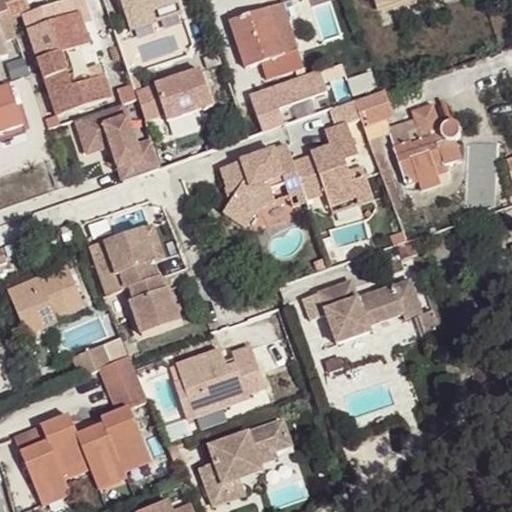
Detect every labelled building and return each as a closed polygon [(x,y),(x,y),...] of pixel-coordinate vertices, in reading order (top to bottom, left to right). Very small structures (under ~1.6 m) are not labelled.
[(0,0),(0,16),(8,14),(3,0),(0,0)] [(178,2),(177,0),(118,0),(126,20),(178,2)] [(373,0),(376,9),(402,0),(373,0)] [(21,18),(55,117),(112,97),(105,77),(71,89),(60,55),(91,44),(81,14),(75,16),(70,1),(21,18)] [(183,16),(178,2),(126,20),(130,34),(183,16)] [(282,5),(229,22),(245,70),(261,65),(269,87),(306,75),(303,68),(314,64),(309,50),(298,54),(282,5)] [(88,12),(81,14),(91,44),(98,42),(88,12)] [(14,30),(8,14),(0,16),(0,60),(9,57),(1,34),(14,30)] [(142,125),(214,108),(204,70),(120,91),(123,105),(136,102),(142,125)] [(0,135),(23,128),(10,88),(0,91),(0,135)] [(393,118),(385,92),(363,100),(373,125),(385,121),(393,118)] [(363,100),(352,104),(359,122),(361,129),(373,125),(363,100)] [(307,159),(293,164),(306,201),(324,195),(329,208),(355,198),(358,206),(373,200),(366,178),(352,182),(348,172),(345,163),(358,158),(348,126),(359,122),(352,104),(351,102),(329,110),(336,130),(325,134),(330,147),(311,154),(312,157),(313,162),(308,164),(307,159)] [(75,123),(87,157),(111,147),(116,146),(119,153),(114,155),(124,184),(161,171),(150,142),(137,147),(122,106),(75,123)] [(442,129),(441,131),(433,106),(413,113),(416,121),(389,130),(396,149),(394,149),(406,185),(418,182),(421,191),(451,181),(446,168),(461,163),(454,143),(455,142),(457,140),(458,138),(459,136),(459,134),(459,132),(458,129),(456,128),(454,126),(452,125),(450,125),(448,125),(446,126),(444,128),(442,129)] [(388,131),(385,121),(373,125),(377,135),(388,131)] [(361,129),(366,139),(377,135),(373,125),(361,129)] [(185,149),(189,161),(220,150),(216,138),(185,149)] [(111,147),(114,155),(119,153),(116,146),(111,147)] [(306,203),(306,201),(293,164),(287,149),(221,172),(226,189),(229,189),(233,199),(229,205),(223,214),(245,228),(258,208),(275,202),(271,190),(285,186),(293,207),(306,203)] [(476,149),(474,201),(498,202),(499,150),(476,149)] [(362,167),(348,172),(352,182),(366,178),(362,167)] [(229,205),(233,199),(229,189),(226,189),(224,190),(229,205)] [(355,198),(329,208),(331,215),(358,206),(355,198)] [(153,228),(144,231),(155,264),(164,261),(153,228)] [(126,292),(129,290),(157,281),(151,265),(155,264),(144,231),(105,245),(116,277),(120,276),(126,292)] [(392,246),(404,242),(400,233),(389,237),(392,246)] [(107,298),(126,292),(120,276),(116,277),(105,245),(90,250),(107,298)] [(85,309),(68,268),(8,293),(23,328),(53,315),(56,321),(85,309)] [(130,304),(142,337),(180,324),(169,291),(165,292),(160,280),(157,281),(129,290),(134,303),(130,304)] [(318,295),(337,345),(370,333),(368,327),(403,314),(405,320),(422,314),(410,281),(367,297),(369,302),(359,305),(357,300),(351,283),(318,295)] [(367,297),(357,300),(359,305),(369,302),(367,297)] [(368,327),(370,333),(372,340),(407,327),(405,320),(403,314),(368,327)] [(53,315),(23,328),(27,338),(57,325),(56,321),(53,315)] [(80,380),(98,371),(110,367),(101,347),(71,360),(80,380)] [(264,389),(250,348),(231,355),(233,360),(235,365),(226,368),(224,363),(220,351),(175,366),(181,383),(186,396),(179,399),(186,421),(232,405),(229,397),(245,391),(247,395),(264,389)] [(91,469),(100,490),(126,479),(124,474),(150,462),(128,411),(147,403),(129,362),(128,359),(110,367),(98,371),(117,415),(101,422),(103,427),(78,438),(91,469)] [(186,396),(181,383),(174,385),(179,399),(186,396)] [(269,402),(264,389),(247,395),(248,399),(252,408),(269,402)] [(229,397),(232,405),(248,399),(247,395),(245,391),(229,397)] [(15,440),(38,493),(64,481),(91,469),(78,438),(69,417),(15,440)] [(199,471),(213,509),(229,503),(223,487),(238,482),(241,481),(239,474),(258,466),(277,459),(275,453),(290,447),(282,423),(209,450),(214,465),(199,471)] [(166,448),(172,462),(181,458),(176,445),(166,448)] [(261,474),(258,466),(239,474),(241,481),(261,474)] [(38,493),(43,506),(70,494),(64,481),(38,493)] [(244,497),(238,482),(223,487),(229,503),(244,497)]
